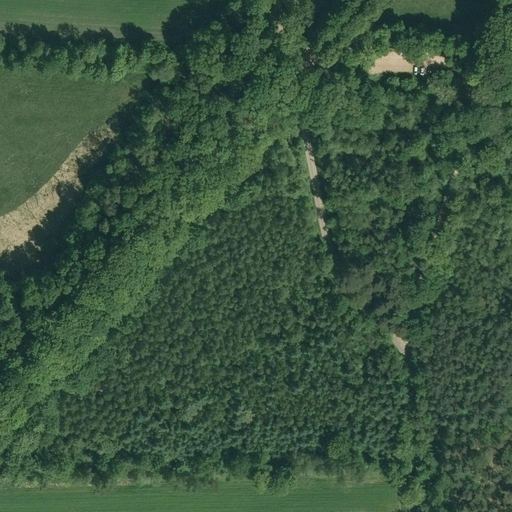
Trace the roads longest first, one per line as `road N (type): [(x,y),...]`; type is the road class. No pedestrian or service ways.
road 1 (unclassified): [(421,511),(414,378),(396,337),(363,305),(331,252),(279,0)]
road 2 (track): [(481,94),(412,304),(407,356)]
road 3 (track): [(312,55),(438,60),(481,94)]
